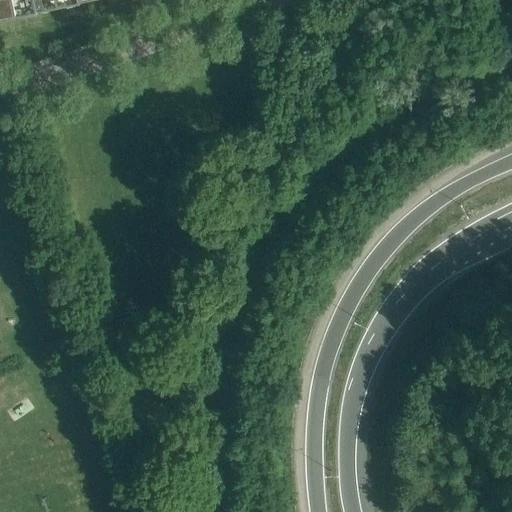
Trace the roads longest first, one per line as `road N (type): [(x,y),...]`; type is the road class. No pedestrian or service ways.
road 1 (motorway): [(511,162),(428,210),(360,282),(316,395),(316,511)]
road 2 (motorway): [(352,511),(348,417),(380,337),(446,268),(511,223)]
road 3 (residential): [(0,95),(275,0)]
